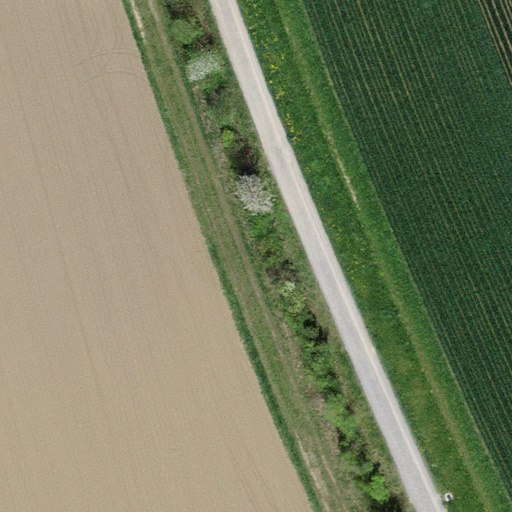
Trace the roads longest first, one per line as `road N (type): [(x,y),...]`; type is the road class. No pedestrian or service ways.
road 1 (track): [(139,0),(348,511)]
road 2 (unclassified): [(222,0),(428,511)]
